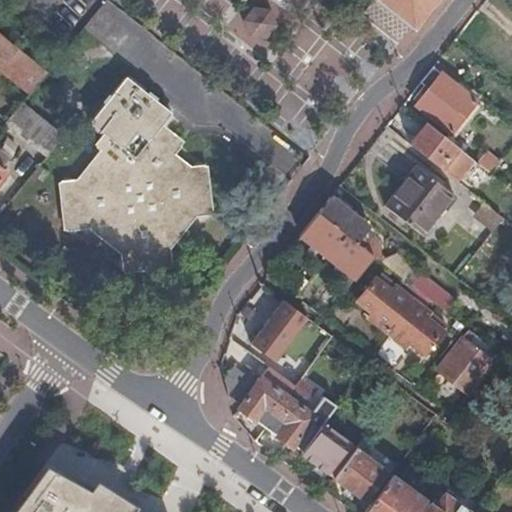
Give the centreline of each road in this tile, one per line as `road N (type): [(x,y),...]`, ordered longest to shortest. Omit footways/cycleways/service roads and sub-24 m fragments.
road 1 (residential): [(169,413),(240,280),(329,171),(365,106),(416,63),(466,0)]
road 2 (residential): [(308,511),(169,413)]
